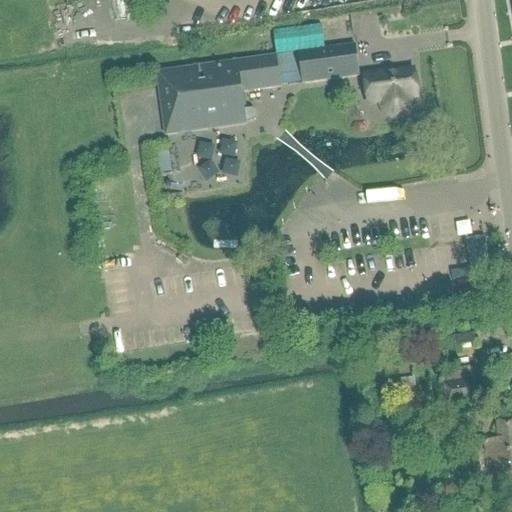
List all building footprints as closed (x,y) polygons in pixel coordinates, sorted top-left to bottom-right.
[(358,78),(354,48),(275,59),(279,89),(358,78)] [(157,75),(165,137),(245,126),(244,119),(241,94),(279,89),(275,59),(157,75)] [(414,99),(417,99),(413,72),(385,75),(385,74),(364,76),(368,106),(381,104),(381,107),(385,115),(393,119),(401,117),(408,112),(409,103),(414,99)] [(472,332),(454,335),(455,347),(474,344),(472,332)] [(427,388),(415,389),(413,379),(398,381),(402,408),(430,404),(427,388)] [(483,404),(479,379),(443,385),(447,410),(483,404)] [(511,485),(511,422),(497,424),(498,442),(485,443),(490,488),(511,485)]
